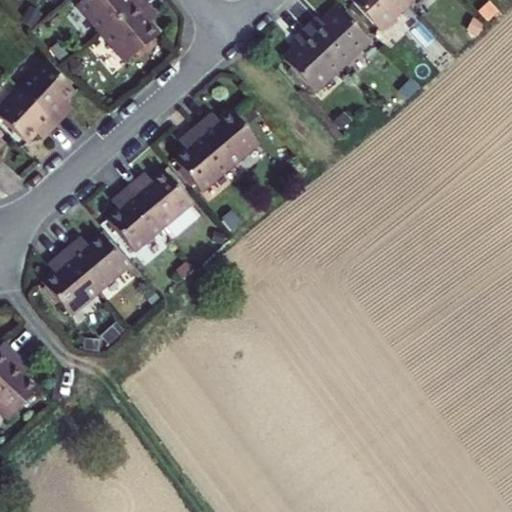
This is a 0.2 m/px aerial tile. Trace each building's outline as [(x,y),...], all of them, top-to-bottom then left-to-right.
[(100,0),(77,18),(97,44),(140,12),(130,0),(119,0),(119,1),(118,0),(100,0)] [(347,0),(374,29),(401,5),(396,0),(347,0)] [(300,27),(335,66),(361,41),(332,10),(317,24),(311,16),(300,27)] [(140,12),(97,44),(121,75),(155,49),(141,30),(149,23),(140,12)] [(335,66),(300,27),(289,37),(295,44),(279,59),(308,90),(335,66)] [(17,93),(53,130),(69,114),(63,108),(72,99),(42,68),(17,93)] [(39,144),(53,130),(17,93),(0,110),(0,125),(22,148),(32,138),(39,144)] [(200,133),(234,173),(263,149),(235,115),(223,125),(217,119),(200,133)] [(206,196),(234,173),(200,133),(186,146),(192,152),(178,163),(206,196)] [(197,207),(169,174),(160,182),(153,175),(134,191),(168,232),(197,207)] [(141,255),(168,232),(134,191),(120,204),(125,210),(111,221),(141,255)] [(129,272),(102,237),(86,249),(78,244),(68,252),(100,294),(129,272)] [(71,317),(100,294),(68,252),(57,260),(62,267),(44,281),(71,317)] [(25,364),(2,343),(0,345),(0,413),(8,421),(38,389),(19,371),(25,364)]
